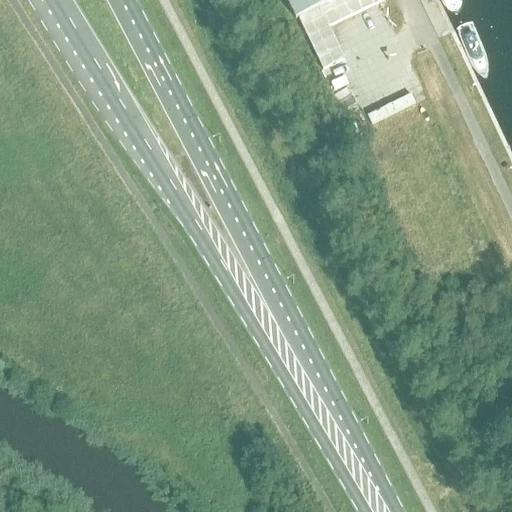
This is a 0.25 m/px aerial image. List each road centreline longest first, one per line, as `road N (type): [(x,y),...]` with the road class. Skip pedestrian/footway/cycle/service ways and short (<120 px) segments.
road 1 (primary): [(56,0),(156,170),(349,463)]
road 2 (primary): [(349,463),(202,148),(123,0)]
road 3 (residential): [(407,0),(511,216)]
